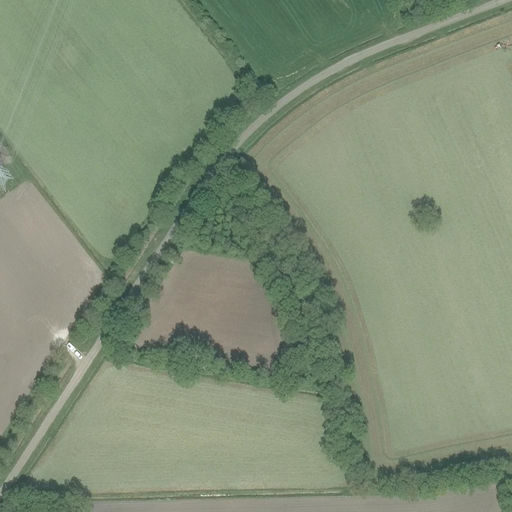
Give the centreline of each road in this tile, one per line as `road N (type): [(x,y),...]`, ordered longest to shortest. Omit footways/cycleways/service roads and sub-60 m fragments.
road 1 (unclassified): [(0,494),(241,137),(297,90),(356,56),(504,0)]
road 2 (track): [(208,178),(285,258),(321,375)]
